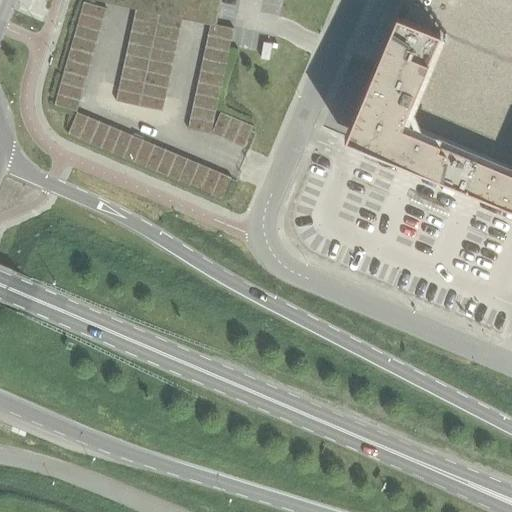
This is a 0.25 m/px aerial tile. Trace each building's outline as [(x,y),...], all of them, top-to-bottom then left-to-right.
[(119,0),(211,19),(214,0),(119,0)] [(511,0),(400,0),(345,131),(343,135),(511,206),(511,0)] [(106,8),(83,1),(79,12),(103,19),(106,8)] [(135,7),(133,19),(156,24),(159,12),(135,7)] [(103,19),(79,12),(76,24),(99,31),(103,19)] [(159,12),(156,24),(180,29),(182,17),(159,12)] [(133,19),(130,31),(154,36),(156,24),(133,19)] [(209,23),(207,35),(230,40),(232,28),(209,23)] [(99,31),(76,24),(73,35),(96,42),(99,31)] [(156,24),(154,36),(177,41),(180,29),(156,24)] [(130,31),(128,43),(151,48),(154,36),(130,31)] [(96,42),(73,35),(70,47),(93,54),(96,42)] [(207,35),(204,47),(227,52),(230,40),(207,35)] [(154,36),(151,48),(175,53),(177,41),(154,36)] [(128,43),(125,54),(149,59),(151,48),(128,43)] [(93,54),(70,47),(66,59),(89,65),(93,54)] [(204,47),(202,58),(225,63),(227,52),(204,47)] [(151,48),(149,59),(172,64),(175,53),(151,48)] [(125,54),(123,66),(146,71),(149,59),(125,54)] [(202,58),(199,70),(222,75),(225,63),(202,58)] [(89,65),(66,59),(63,70),(86,77),(89,65)] [(149,59),(146,71),(170,76),(172,64),(149,59)] [(123,66),(120,78),(144,83),(146,71),(123,66)] [(86,77),(63,70),(60,82),(83,88),(86,77)] [(199,70),(197,82),(220,87),(222,75),(199,70)] [(146,71),(144,83),(167,88),(170,76),(146,71)] [(120,78),(118,90),(141,95),(144,83),(120,78)] [(83,88),(60,82),(56,93),(79,100),(83,88)] [(197,82),(194,94),(217,99),(220,87),(197,82)] [(144,83),(141,95),(165,100),(167,88),(144,83)] [(118,90),(115,101),(139,106),(141,95),(118,90)] [(79,100),(56,93),(53,105),(76,112),(79,100)] [(194,94),(191,105),(215,110),(217,99),(194,94)] [(141,95),(139,106),(162,111),(165,100),(141,95)] [(191,105),(189,117),(212,122),(215,110),(191,105)] [(87,116),(76,112),(67,134),(77,138),(87,116)] [(219,112),(210,134),(221,138),(230,116),(219,112)] [(87,116),(77,138),(88,143),(98,121),(87,116)] [(241,121),(230,116),(221,138),(232,143),(241,121)] [(189,117),(186,129),(210,134),(212,122),(189,117)] [(98,121),(88,143),(100,148),(109,126),(98,121)] [(243,148),(252,126),(241,121),(232,143),(243,148)] [(120,130),(109,126),(100,148),(111,152),(120,130)] [(131,135),(120,130),(111,152),(122,157),(131,135)] [(142,140),(131,135),(122,157),(133,162),(142,140)] [(153,144),(142,140),(133,162),(144,166),(153,144)] [(164,149),(153,144),(144,166),(155,171),(164,149)] [(175,154),(164,149),(155,171),(166,176),(175,154)] [(186,158),(175,154),(166,176),(177,181),(186,158)] [(197,163),(186,158),(177,181),(188,185),(197,163)] [(208,168),(197,163),(188,185),(199,190),(208,168)] [(219,172),(208,168),(199,190),(210,195),(219,172)] [(219,172),(210,195),(221,199),(230,177),(219,172)]
